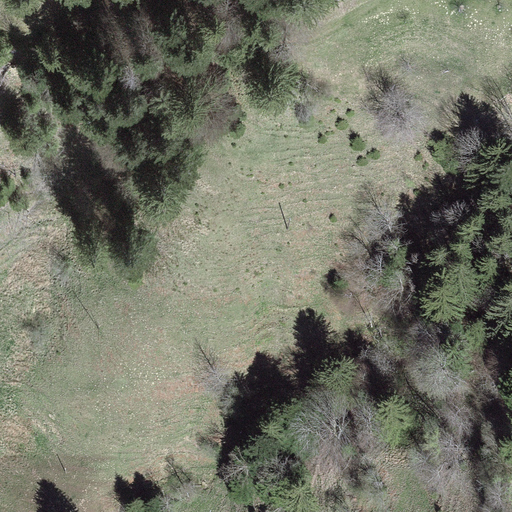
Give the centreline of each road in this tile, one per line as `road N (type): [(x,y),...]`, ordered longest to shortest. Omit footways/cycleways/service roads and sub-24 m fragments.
road 1 (track): [(383,0),(306,36),(284,38),(265,31),(235,0)]
road 2 (track): [(126,0),(39,40),(0,36)]
